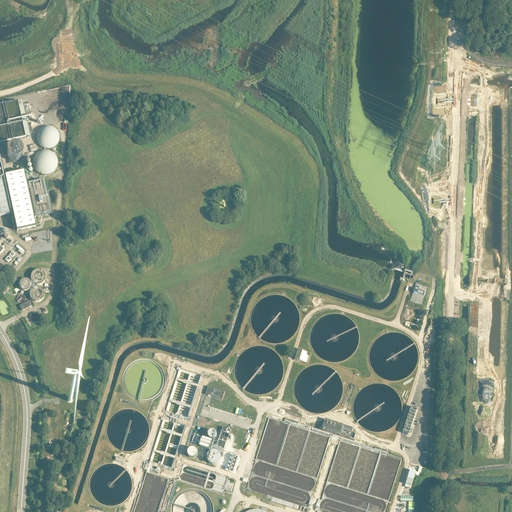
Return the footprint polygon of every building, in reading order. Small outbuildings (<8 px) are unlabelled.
[(0,144),(25,139),(29,138),(28,134),(32,133),(31,127),(27,127),(21,102),(17,103),(0,106),(0,144)] [(59,140),(59,138),(59,136),(58,134),(57,132),(56,130),(54,129),(52,128),(50,127),(48,127),(46,127),(44,128),(42,129),(40,130),(39,132),(38,134),(37,136),(37,138),(37,140),(37,142),(38,144),(40,146),(41,147),(43,148),(45,149),(47,149),(49,149),(51,149),(53,148),(55,147),(56,146),(57,144),(58,142),(59,140)] [(11,158),(14,158),(17,157),(19,155),(20,152),(20,149),(19,147),(18,144),(16,143),(13,142),(10,142),(8,143),(6,145),(5,147),(4,150),(5,153),(6,155),(8,157),(11,158)] [(57,166),(57,163),(57,161),(57,159),(56,157),(54,155),(52,153),(51,152),(48,151),(46,151),(44,151),(42,151),(40,152),(38,153),(36,155),(35,157),(34,159),(33,161),(33,163),(33,166),(34,168),(35,170),(36,172),(38,173),(40,174),(42,175),(44,176),(46,176),(48,175),(51,174),(52,173),(54,172),(56,170),(57,168),(57,166)] [(0,216),(12,214),(13,214),(16,231),(36,227),(24,172),(5,177),(0,155),(0,216)] [(28,184),(35,217),(50,214),(43,181),(28,184)] [(15,248),(23,254),(25,252),(17,245),(15,248)] [(30,276),(30,279),(31,281),(33,283),(35,284),(37,284),(40,284),(42,283),(44,281),(45,279),(45,277),(44,274),(43,272),(41,270),(39,270),(36,270),(34,270),(32,272),(31,274),(30,276)] [(22,290),(24,290),(25,290),(27,290),(29,288),(30,287),(30,285),(30,283),(29,281),(28,280),(26,279),(24,279),(22,279),(20,281),(19,282),(19,284),(19,286),(19,287),(20,289),(22,290)] [(29,294),(30,297),(31,299),(32,301),(34,302),(37,302),(39,302),(41,301),(43,299),(44,297),(44,294),(44,292),(42,290),(41,288),(38,287),(36,287),(33,288),(31,290),(30,292),(29,294)] [(414,289),(413,292),(414,292),(414,294),(417,295),(417,293),(424,296),(425,292),(419,290),(419,287),(418,287),(417,290),(414,289)] [(18,296),(17,298),(16,299),(17,301),(17,302),(18,303),(19,303),(21,304),(22,303),(23,303),(24,302),(25,301),(25,299),(25,298),(24,297),(23,296),(22,295),(20,295),(19,296),(18,296)] [(267,343),(268,343),(271,344),(275,345),(280,344),(284,343),(288,341),(291,338),(294,335),(297,331),(298,327),(299,323),(299,320),(299,316),(298,312),(296,308),(293,304),(290,301),(286,299),(282,297),(278,296),(274,296),(269,297),(265,298),(261,301),(258,303),(255,307),(253,311),(252,315),(251,319),(251,324),(252,328),(254,332),(256,336),(259,339),(263,341),(267,343)] [(30,301),(19,306),(22,311),(32,306),(30,301)] [(31,315),(30,316),(30,318),(30,320),(31,321),(32,322),(33,323),(35,323),(36,323),(38,322),(39,321),(39,319),(39,318),(39,316),(38,315),(37,314),(35,313),(34,313),(32,314),(31,315)] [(347,359),(348,358),(351,356),(354,353),(356,349),(358,345),(359,341),(359,338),(358,334),(357,330),(355,326),(353,322),(349,319),(346,317),(342,315),(337,314),(333,314),(328,315),(324,316),(321,318),(317,321),(314,325),(312,328),(311,333),(310,337),(310,341),(311,346),(313,350),(316,353),(319,356),(322,359),(326,361),(330,362),(335,362),(339,362),(343,361),(347,359)] [(370,365),(372,369),(374,372),(377,376),(381,378),(385,380),(389,381),(393,381),(398,381),(402,380),(406,378),(409,375),(412,372),(415,368),(416,364),(417,360),(417,357),(417,353),(416,349),(414,345),(411,341),(408,338),(404,336),(400,334),(396,333),(391,333),(387,334),(383,335),(379,337),(376,340),(373,344),(371,348),(369,352),(369,356),(369,360),(370,365)] [(239,357),(238,358),(237,361),(235,365),(235,370),(235,374),(236,378),(238,382),(240,386),(243,389),(247,392),(251,394),(255,395),(259,395),(264,395),(268,393),(272,391),(275,389),(278,385),(281,382),(282,378),(283,373),(283,371),(283,366),(282,362),(280,358),(277,355),(274,352),(270,349),(266,348),(262,347),(257,347),(253,347),(249,349),(245,351),(242,354),(239,357)] [(300,361),(308,363),(311,353),(303,351),(299,349),(295,360),(300,361)] [(133,398),(137,400),(141,401),(145,401),(149,401),(152,399),(156,397),(159,395),(161,391),(163,388),(164,384),(164,381),(164,377),(163,373),(161,369),(159,367),(158,366),(155,364),(152,362),(148,361),(144,360),(140,361),(136,362),(132,364),(129,367),(127,370),(125,373),(124,377),(123,381),(124,385),(125,389),(127,393),(130,396),(133,398)] [(340,378),(339,377),(337,375),(334,372),(330,369),(326,368),(322,367),(317,367),(313,367),(309,369),(305,371),(302,374),(299,377),(297,381),(295,385),(295,390),(295,394),(296,398),(298,402),(300,406),(303,409),(307,412),(311,414),(315,415),(319,415),(324,415),(328,413),(332,411),(335,409),(338,406),(341,402),(342,398),(343,393),(343,391),(343,387),(342,382),(340,378)] [(372,384),(369,385),(368,386),(364,388),(360,391),(358,394),(356,398),(354,402),(354,406),(354,411),(355,415),(356,419),(359,423),(362,426),(365,429),(369,430),(374,432),(378,432),(382,431),(387,430),(391,428),(394,426),(397,422),(399,419),(401,414),(402,410),(402,408),(402,403),(400,399),(398,395),(396,392),(393,389),(389,386),(385,385),(381,384),(376,384),(372,384)] [(208,387),(205,395),(222,400),(225,392),(208,387)] [(135,412),(132,411),(131,410),(127,410),(123,411),(120,412),(116,414),(113,416),(110,420),(109,423),(108,427),(107,431),(108,435),(109,439),(111,442),(114,445),(117,448),(120,450),(124,451),(128,451),(132,450),(136,449),(140,447),(143,444),(145,441),(147,438),(148,434),(148,431),(148,427),(147,423),(145,419),(142,416),(139,413),(135,412)] [(339,424),(326,420),(323,430),(336,435),(336,434),(339,435),(339,436),(350,439),(353,429),(342,425),(342,426),(339,425),(339,424)] [(223,427),(216,448),(224,451),(231,430),(223,427)] [(217,437),(217,436),(217,435),(217,434),(216,433),(215,432),(214,432),(213,431),(212,431),(211,431),(211,432),(210,432),(209,433),(208,434),(208,435),(208,436),(208,437),(209,438),(209,439),(210,439),(210,440),(211,440),(212,440),(213,440),(214,440),(215,439),(216,439),(216,438),(217,437)] [(189,457),(190,457),(190,458),(191,458),(192,458),(193,458),(194,458),(195,458),(196,457),(197,456),(197,455),(197,454),(197,453),(197,452),(196,451),(196,450),(195,450),(194,449),(193,449),(192,449),(191,449),(190,450),(189,450),(189,451),(188,452),(188,453),(188,454),(188,455),(188,456),(189,457)] [(215,465),(217,465),(218,464),(219,464),(220,463),(220,462),(221,460),(221,459),(221,458),(221,456),(220,455),(220,454),(219,453),(218,452),(216,452),(215,451),(214,451),(212,451),(211,452),(210,453),(209,454),(208,455),(208,456),(207,457),(207,458),(207,460),(208,461),(208,462),(209,463),(210,464),(211,465),(213,465),(214,465),(215,465)] [(103,505),(105,505),(107,506),(111,506),(115,505),(119,504),(123,502),(126,499),(128,496),(130,493),(131,489),(131,486),(131,482),(129,478),(127,474),(125,471),(122,468),(118,467),(114,465),(110,465),(106,466),(102,467),(99,469),(96,471),(93,475),(91,478),(90,482),(90,486),(91,490),(92,494),(94,497),(96,500),(100,503),(103,505)] [(232,492),(234,484),(230,483),(231,479),(218,475),(214,490),(223,493),(224,490),(232,492)] [(212,511),(213,511),(212,507),(211,503),(209,500),(207,497),(203,494),(200,492),(196,491),(192,491),(188,491),(184,492),(181,494),(177,497),(175,500),(173,504),(172,508),(172,511),(171,511),(212,511)]
